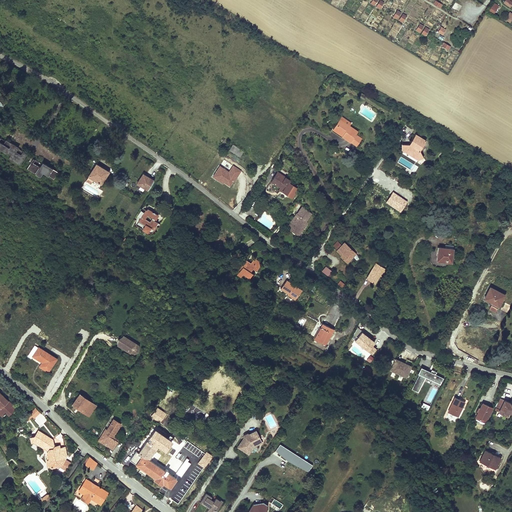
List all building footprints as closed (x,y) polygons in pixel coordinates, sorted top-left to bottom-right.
[(492,2),(488,10),(494,14),(499,5),(492,2)] [(441,26),(437,32),(443,35),(446,29),(441,26)] [(352,123),(342,117),(338,123),(334,128),(333,127),(331,131),(342,138),(341,140),(349,146),(351,142),(356,135),(358,131),(350,126),(352,123)] [(331,131),(329,134),(340,142),(341,140),(342,138),(331,131)] [(362,139),(356,135),(351,142),(358,146),(362,139)] [(426,142),(415,135),(411,142),(413,143),(411,146),(409,145),(402,145),(402,151),(407,151),(415,157),(418,161),(423,158),(420,152),(426,142)] [(0,137),(0,150),(10,155),(8,159),(21,165),(27,153),(18,149),(20,146),(5,139),(4,143),(0,141),(0,139),(1,138),(0,137)] [(233,143),(230,149),(241,156),(244,151),(233,143)] [(415,157),(407,151),(402,151),(418,161),(415,157)] [(41,177),(43,173),(54,179),(58,171),(33,157),(27,169),(41,177)] [(97,163),(89,176),(101,184),(109,171),(97,163)] [(221,165),(214,175),(222,181),(224,178),(231,183),(233,180),(236,176),(237,176),(241,170),(234,165),(230,171),(221,165)] [(282,185),(285,187),(284,189),(293,195),(298,186),(290,181),(291,179),(279,170),(273,180),(282,185)] [(144,174),(138,183),(148,190),(154,180),(144,174)] [(312,211),(303,204),(298,211),(299,212),(297,215),(295,214),(291,221),(292,221),(288,226),(296,232),(304,223),(307,222),(307,218),(312,211)] [(145,210),(139,221),(152,229),(154,226),(155,227),(158,223),(155,221),(158,215),(147,209),(146,210),(145,210)] [(299,234),(307,222),(304,223),(296,232),(299,234)] [(441,240),(448,233),(442,227),(435,235),(441,240)] [(339,248),(338,249),(345,256),(344,257),(348,262),(357,253),(345,241),(342,244),(339,248)] [(438,247),(437,260),(447,262),(447,260),(452,261),(453,254),(454,249),(445,247),(438,247)] [(239,258),(240,261),(238,265),(242,268),(236,276),(240,278),(242,275),(249,279),(252,274),(249,272),(252,269),(254,271),(256,270),(259,267),(257,261),(253,258),(249,264),(245,261),(244,257),(239,258)] [(377,261),(367,276),(376,281),(381,273),(385,266),(377,261)] [(323,269),(329,274),(332,270),(327,265),(323,269)] [(293,286),(285,281),(280,290),(287,295),(286,296),(294,301),(299,293),(292,288),(293,286)] [(490,287),(484,297),(492,301),(489,307),(494,311),(500,301),(504,294),(490,287)] [(503,301),(500,308),(507,312),(510,305),(503,301)] [(180,308),(175,316),(187,323),(192,315),(180,308)] [(325,327),(316,342),(327,348),(336,333),(325,327)] [(354,339),(368,349),(372,344),(374,341),(361,330),(354,339)] [(123,336),(118,340),(127,345),(130,341),(123,336)] [(130,341),(127,345),(118,340),(117,346),(133,356),(139,347),(130,341)] [(29,353),(33,356),(38,348),(35,345),(29,353)] [(56,359),(39,348),(38,348),(33,356),(33,357),(42,363),(40,367),(48,372),(56,359)] [(389,368),(405,376),(410,365),(395,357),(389,368)] [(410,388),(417,391),(424,376),(439,384),(442,377),(434,373),(436,371),(431,368),(430,371),(420,366),(417,372),(418,373),(410,388)] [(431,404),(437,390),(433,388),(427,402),(431,404)] [(0,393),(0,406),(5,411),(2,415),(4,417),(7,413),(11,415),(15,410),(10,405),(12,403),(0,393)] [(72,404),(83,412),(87,407),(93,411),(96,405),(79,394),(72,404)] [(447,413),(457,418),(464,403),(454,398),(447,413)] [(511,404),(500,399),(494,411),(506,416),(508,413),(511,414),(511,404),(511,405),(511,404)] [(486,418),(491,408),(482,403),(474,418),(484,422),(486,418)] [(34,417),(40,412),(36,407),(25,416),(28,420),(33,416),(34,417)] [(87,407),(83,412),(89,416),(93,411),(87,407)] [(41,412),(33,419),(40,426),(47,420),(41,412)] [(34,428),(38,425),(32,418),(29,421),(34,428)] [(112,418),(100,437),(114,445),(117,440),(112,437),(113,435),(120,423),(112,418)] [(47,450),(49,457),(45,457),(46,465),(55,464),(64,470),(69,463),(64,460),(66,457),(64,447),(60,448),(59,445),(55,445),(57,442),(38,429),(34,435),(30,436),(31,442),(34,441),(47,450)] [(246,458),(251,450),(259,446),(254,435),(242,440),(235,451),(246,458)] [(100,437),(98,440),(112,448),(114,445),(100,437)] [(155,449),(146,442),(141,450),(139,453),(136,451),(129,459),(141,467),(138,471),(145,476),(147,472),(155,477),(154,479),(162,485),(163,483),(170,488),(176,479),(174,478),(167,472),(168,470),(166,469),(165,471),(148,459),(155,449)] [(308,472),(313,464),(279,444),(274,452),(308,472)] [(478,462),(496,470),(501,457),(483,450),(478,462)] [(85,464),(93,469),(96,465),(92,462),(89,459),(85,464)] [(84,479),(75,496),(80,499),(81,496),(88,500),(89,498),(91,495),(96,497),(94,501),(100,504),(106,492),(84,479)] [(162,485),(154,479),(152,482),(160,488),(162,485)] [(216,497),(214,500),(211,498),(213,496),(207,492),(201,501),(209,507),(207,511),(208,511),(216,511),(218,510),(215,508),(221,500),(216,497)] [(224,501),(217,496),(216,497),(221,500),(215,508),(218,510),(224,501)] [(274,499),(271,504),(280,509),(283,503),(274,499)] [(253,505),(247,511),(264,511),(266,509),(267,506),(263,503),(261,505),(253,505)]
